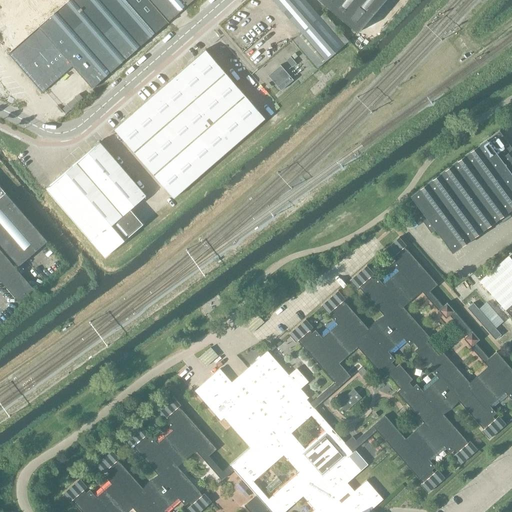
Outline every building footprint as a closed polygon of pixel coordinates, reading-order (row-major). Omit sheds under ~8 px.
[(0,0),(0,2),(15,21),(38,0),(0,0)] [(148,0),(69,0),(9,54),(8,54),(8,55),(9,54),(42,93),(72,66),(92,89),(100,82),(168,22),(169,23),(148,0)] [(148,0),(169,23),(168,22),(170,21),(171,21),(172,20),(172,19),(182,10),(173,0),(148,0)] [(173,0),(182,10),(193,0),(173,0)] [(319,16),(305,0),(273,0),(302,33),(293,40),(317,69),(350,41),(324,12),(319,16)] [(318,0),(357,33),(385,0),(318,0)] [(114,129),(174,198),(220,157),(230,148),(265,119),(205,50),(145,103),(123,122),(114,129)] [(287,60),(292,67),(296,64),(291,57),(287,60)] [(268,76),(275,84),(281,91),(293,80),(281,65),(268,76)] [(414,199),(403,207),(417,225),(423,221),(431,233),(432,232),(436,229),(441,236),(444,240),(451,250),(452,251),(453,251),(456,249),(504,214),(507,212),(511,207),(511,147),(504,136),(499,131),(495,134),(491,137),(477,147),(411,195),(411,196),(413,197),(414,199)] [(99,142),(46,188),(105,257),(143,224),(130,209),(146,195),(99,142)] [(0,244),(19,266),(47,241),(0,187),(0,244)] [(118,460),(120,459),(112,450),(95,465),(103,474),(106,471),(108,473),(105,476),(112,484),(96,497),(90,490),(86,493),(84,490),(87,487),(80,479),(63,494),(70,502),(72,500),(76,505),(82,511),(283,511),(301,497),(314,511),(311,511),(367,511),(382,499),(366,481),(353,492),(346,483),(361,471),(368,464),(355,450),(375,432),(421,484),(420,485),(427,494),(444,479),(437,470),(433,473),(431,471),(434,468),(427,460),(442,447),(449,454),(453,451),(455,454),(452,457),(459,465),(476,450),(469,442),(467,444),(442,416),(451,410),(457,402),(482,430),(480,432),(488,441),(504,427),(505,426),(504,424),(498,417),(494,420),(492,418),(495,414),(488,407),(503,393),(504,394),(510,401),(511,399),(511,372),(504,363),(495,354),(488,361),(474,346),(478,342),(446,305),(442,308),(429,294),(436,287),(403,249),(405,247),(398,239),(381,254),(388,262),(392,259),(394,262),(391,265),(397,273),(382,286),(375,279),(372,282),(369,279),(373,276),(366,267),(349,282),(356,291),(358,289),(383,318),(374,324),(368,331),(343,302),(344,301),(337,292),(320,307),(327,316),(331,313),(333,315),(330,318),(336,326),(321,340),(314,332),(311,335),(309,332),(312,329),(305,321),(288,336),(295,344),(297,342),(333,384),(310,405),(306,401),(308,399),(300,390),(308,382),(297,370),(289,377),(267,352),(232,383),(220,369),(214,375),(195,391),(215,413),(221,421),(224,418),(251,448),(223,473),(208,457),(216,450),(179,407),(181,405),(173,397),(156,412),(164,420),(167,417),(169,420),(166,423),(173,431),(157,444),(151,437),(147,440),(145,437),(148,434),(141,425),(124,440),(131,449),(133,447),(158,476),(149,482),(143,489),(118,460)] [(0,280),(19,302),(34,289),(0,250),(0,280)] [(504,261),(480,282),(497,302),(498,301),(504,308),(506,310),(510,306),(511,304),(511,253),(507,259),(504,261)] [(473,303),(467,308),(495,340),(501,335),(473,303)] [(263,323),(256,315),(255,314),(250,318),(243,325),(251,334),(263,323)] [(204,366),(217,355),(209,347),(197,358),(204,366)] [(280,361),(285,356),(279,348),(273,354),(280,361)]
